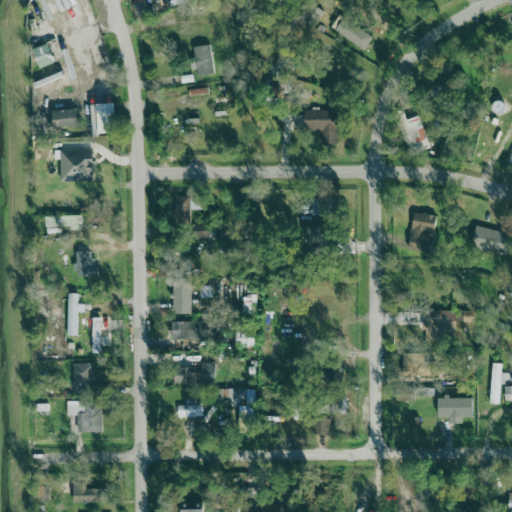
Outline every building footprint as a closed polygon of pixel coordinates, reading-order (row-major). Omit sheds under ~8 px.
[(332,31),(365,49),(373,35),(340,18),(332,31)] [(60,60),(55,41),(33,48),(39,67),(60,60)] [(193,47),(198,76),(214,73),(210,44),(193,47)] [(78,109),(53,110),(53,126),(78,126),(78,109)] [(305,131),(322,131),(322,144),(339,144),(338,109),(305,110),(305,131)] [(407,119),(405,113),(399,115),(412,150),(429,143),(419,115),(407,119)] [(95,181),(94,149),(60,151),(61,182),(95,181)] [(190,210),(207,209),(207,196),(175,197),(175,223),(190,223),(190,210)] [(313,199),(312,215),(327,215),(327,199),(313,199)] [(436,215),(414,212),(409,249),(431,252),(436,215)] [(46,233),(63,233),(63,229),(82,229),(81,215),(46,216),(46,233)] [(214,225),(195,224),(194,238),(214,239),(214,225)] [(306,227),(306,244),(328,244),(328,226),(306,227)] [(511,235),(477,226),(471,246),(505,255),(511,235)] [(76,277),(95,276),(94,251),(75,252),(76,277)] [(173,314),(191,314),(190,279),(172,279),(173,314)] [(67,336),(77,336),(77,312),(84,312),(84,304),(78,304),(78,293),(68,293),(67,336)] [(456,311),(427,310),(426,335),(456,336),(456,311)] [(171,322),(172,340),(208,339),(208,337),(220,337),(220,321),(171,322)] [(402,354),(403,377),(431,376),(431,360),(420,360),(420,353),(402,354)] [(92,363),(73,363),(74,391),(93,390),(92,363)] [(202,368),(175,367),(175,382),(215,383),(216,363),(202,363),(202,368)] [(491,404),(500,404),(500,383),(508,384),(509,373),(502,372),(502,363),(492,363),(491,404)] [(397,401),(415,402),(415,388),(397,387),(397,401)] [(438,418),(450,418),(450,423),(463,423),(463,417),(472,417),(472,397),(439,397),(438,418)] [(77,432),(102,432),(101,401),(66,402),(66,415),(77,415),(77,432)] [(177,405),(178,417),(203,417),(203,405),(177,405)] [(330,435),(331,418),(313,418),(313,434),(330,435)] [(74,483),(74,504),(104,503),(103,489),(87,489),(87,482),(74,483)] [(262,511),(262,488),(248,488),(249,511),(262,511)] [(202,511),(203,501),(181,502),(180,511),(202,511)]
